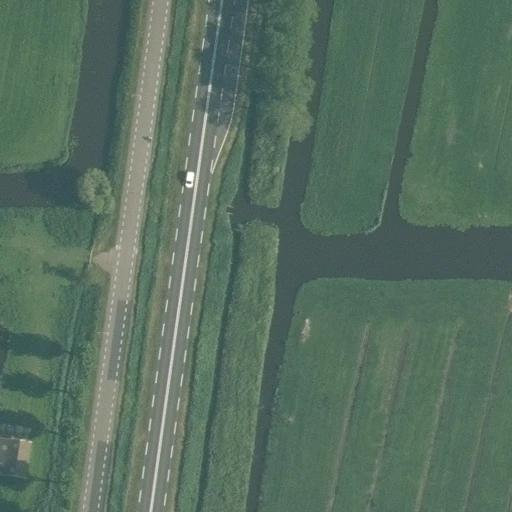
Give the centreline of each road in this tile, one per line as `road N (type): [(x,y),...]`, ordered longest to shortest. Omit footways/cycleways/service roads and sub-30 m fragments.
road 1 (primary): [(147,511),(218,0)]
road 2 (tertiary): [(86,511),(152,0)]
